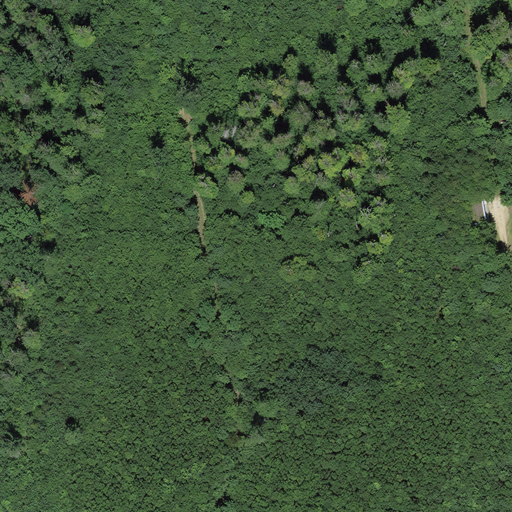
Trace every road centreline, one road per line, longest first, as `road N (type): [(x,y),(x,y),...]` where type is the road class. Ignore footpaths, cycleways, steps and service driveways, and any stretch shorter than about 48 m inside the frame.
road 1 (track): [(211,511),(233,469),(233,397),(161,0)]
road 2 (track): [(511,298),(461,0)]
